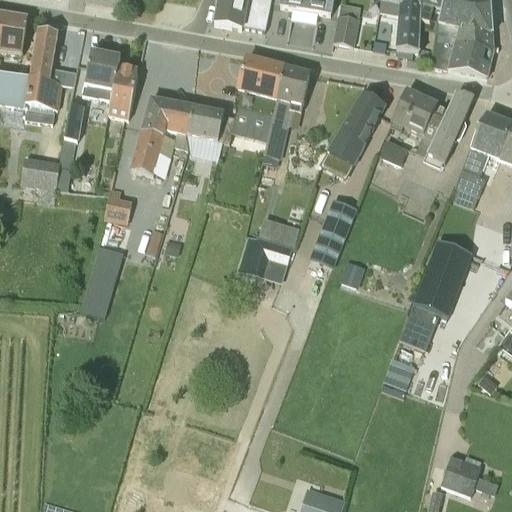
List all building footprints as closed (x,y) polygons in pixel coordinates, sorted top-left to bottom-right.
[(108,0),(86,0),(85,7),(106,12),(108,0)] [(108,0),(106,12),(124,15),(126,0),(108,0)] [(142,0),(126,0),(124,11),(140,14),(142,0)] [(222,0),(222,1),(222,2),(219,1),(214,29),(241,34),(242,32),(265,36),(272,0),(270,0),(270,4),(250,0),(222,0)] [(305,17),(308,0),(282,0),(280,13),(305,17)] [(308,0),(305,17),(330,21),(333,0),(308,0)] [(381,0),(380,6),(399,10),(399,9),(423,13),(422,31),(436,35),(440,25),(446,0),(381,0)] [(493,56),(490,24),(489,10),(484,4),(470,0),(446,0),(440,25),(436,35),(438,35),(434,57),(431,68),(431,73),(486,83),(493,56)] [(419,59),(421,39),(422,31),(423,13),(399,9),(399,10),(398,37),(396,56),(401,57),(401,60),(413,62),(413,58),(419,59)] [(0,57),(22,61),(27,25),(27,24),(0,19),(0,57)] [(338,21),(333,48),(353,52),(358,24),(338,21)] [(39,36),(30,83),(0,77),(0,111),(26,116),(27,111),(58,115),(62,90),(73,92),(75,80),(51,75),(57,39),(39,36)] [(434,57),(421,53),(419,59),(419,66),(431,68),(434,57)] [(80,100),(111,106),(118,72),(120,62),(119,62),(92,57),(91,56),(80,100)] [(233,114),(272,123),(276,124),(286,74),(246,63),(233,114)] [(107,122),(124,125),(137,77),(118,72),(111,106),(107,122)] [(286,74),(276,124),(272,123),(263,160),(281,163),(292,116),(300,118),(309,80),(286,74)] [(430,146),(446,118),(436,113),(437,110),(406,96),(391,128),(430,146)] [(444,168),(458,136),(473,103),(471,102),(455,99),(446,118),(430,146),(432,147),(426,160),(444,168)] [(344,130),(328,155),(347,167),(365,139),(381,109),(363,101),(346,131),(344,130)] [(174,152),(187,156),(185,140),(182,139),(189,112),(150,105),(131,175),(162,184),(161,189),(176,194),(188,160),(173,156),(174,152)] [(78,147),(84,113),(69,110),(63,145),(75,147),(78,147)] [(229,149),(234,123),(223,121),(223,119),(189,112),(182,139),(185,140),(229,149)] [(454,193),(478,202),(484,184),(479,182),(486,160),(511,169),(511,129),(485,120),(470,152),(454,193)] [(75,147),(63,145),(59,169),(56,196),(68,196),(71,174),(70,174),(75,147)] [(400,171),(407,154),(386,145),(379,162),(400,171)] [(56,196),(59,169),(24,163),(18,203),(53,209),(56,196)] [(119,188),(111,186),(104,224),(127,228),(131,208),(116,205),(119,188)] [(331,270),(352,218),(330,209),(309,261),(331,270)] [(299,235),(263,224),(257,245),(292,256),(299,235)] [(257,245),(247,242),(239,275),(264,283),(269,267),(287,272),(292,256),(257,245)] [(472,260),(437,247),(414,310),(448,323),(472,260)] [(357,292),(363,275),(346,269),(340,287),(357,292)] [(511,333),(498,350),(511,361),(511,333)] [(414,372),(392,364),(384,386),(405,394),(414,372)] [(450,462),(440,491),(470,502),(473,492),(494,499),(498,488),(478,481),(480,472),(450,462)] [(438,511),(442,498),(432,496),(428,511),(438,511)]
